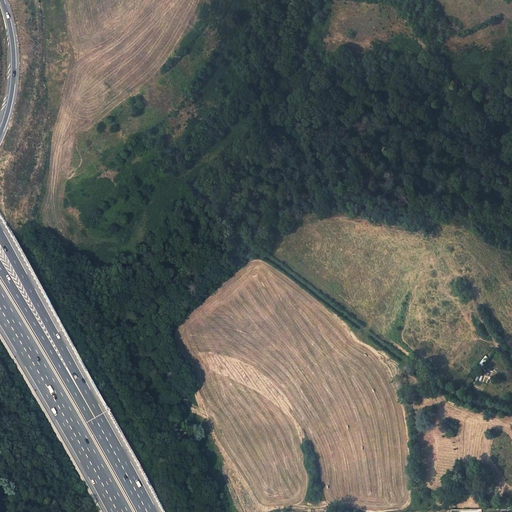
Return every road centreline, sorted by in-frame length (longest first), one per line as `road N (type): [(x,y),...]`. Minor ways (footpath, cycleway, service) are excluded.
road 1 (track): [(511,410),(445,387),(258,248)]
road 2 (motorway): [(13,322),(122,511)]
road 3 (motorway): [(94,422),(0,235)]
road 4 (motorway): [(94,422),(0,267)]
road 5 (motorway): [(0,132),(13,75),(1,0)]
